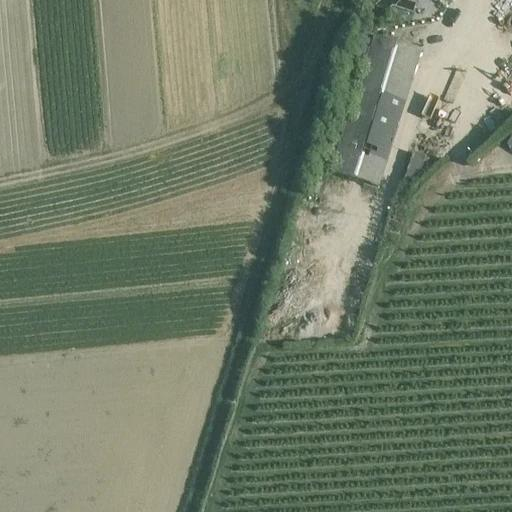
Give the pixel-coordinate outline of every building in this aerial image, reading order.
[(511,15),(511,18),(493,16),(484,77),(511,81),(511,15)] [(378,190),(421,52),(375,38),(332,176),(378,190)] [(414,198),(426,160),(412,156),(401,194),(414,198)] [(296,251),(309,230),(300,225),(287,246),(296,251)] [(297,319),(300,295),(288,294),(285,317),(297,319)]
